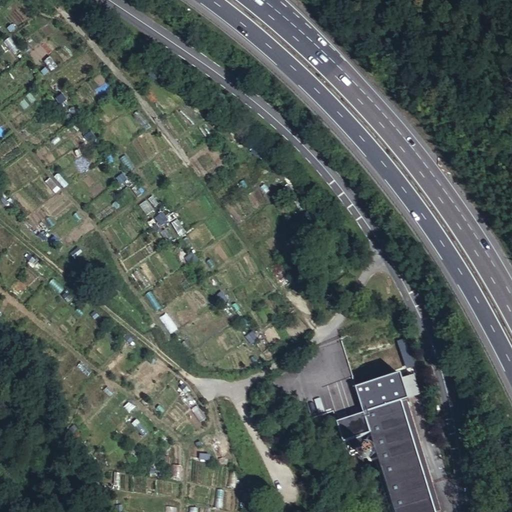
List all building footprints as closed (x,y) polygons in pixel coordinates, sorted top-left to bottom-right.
[(415,368),(403,372),(410,392),(421,388),(415,368)] [(403,372),(353,387),(361,416),(364,415),(401,404),(407,402),(412,400),(410,392),(403,372)] [(352,399),(339,401),(345,441),(359,439),(352,399)] [(440,511),(407,402),(401,404),(433,511),(440,511)] [(433,511),(401,404),(364,415),(389,499),(393,510),(393,511),(433,511)] [(393,510),(389,499),(383,501),(387,511),(393,510)]
